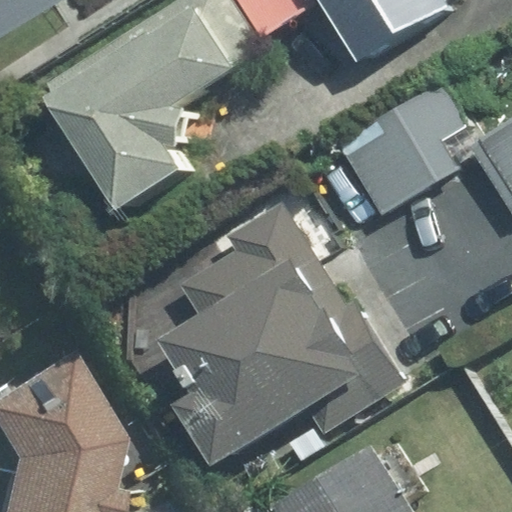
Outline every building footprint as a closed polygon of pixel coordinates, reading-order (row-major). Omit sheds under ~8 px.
[(0,0),(0,12),(18,0),(0,0)] [(286,53),(276,38),(252,0),(197,0),(66,82),(146,209),(221,162),(190,113),(286,53)] [(252,0),(276,38),(337,0),(342,0),(378,56),(467,0),(252,0)] [(464,77),(359,138),(400,209),(479,163),(465,138),(490,123),(464,77)] [(511,136),(495,147),(511,172),(511,136)] [(224,398),(257,453),(406,365),(394,345),(401,341),(371,292),(367,294),(307,193),(245,230),(254,245),(201,276),(227,320),(206,333),(240,389),(224,398)] [(0,282),(14,274),(0,250),(0,282)] [(84,350),(6,398),(32,438),(6,511),(110,511),(139,438),(84,350)] [(415,511),(367,436),(262,503),(267,511),(415,511)]
